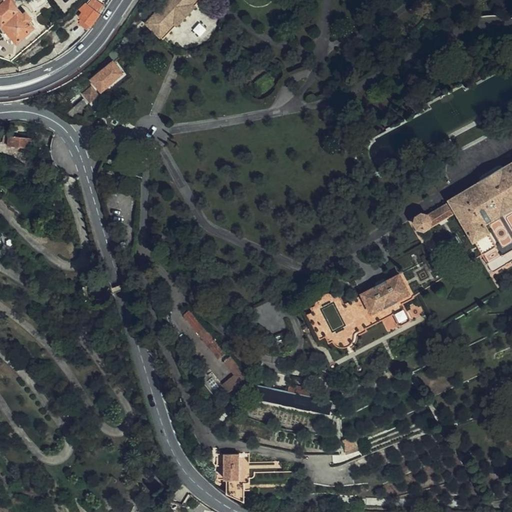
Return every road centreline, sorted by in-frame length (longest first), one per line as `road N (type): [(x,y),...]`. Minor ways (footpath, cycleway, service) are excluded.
road 1 (tertiary): [(0,114),(35,113),(68,134),(169,447),(233,511)]
road 2 (primary): [(0,87),(40,78),(74,58),(122,0)]
